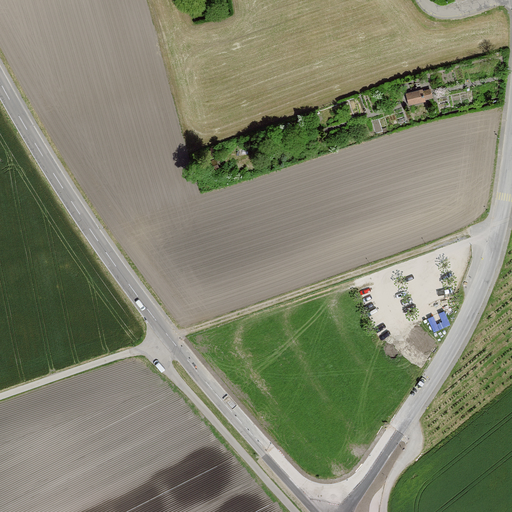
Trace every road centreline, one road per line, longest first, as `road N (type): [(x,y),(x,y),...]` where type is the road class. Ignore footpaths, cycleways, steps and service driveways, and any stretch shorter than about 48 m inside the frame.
road 1 (secondary): [(0,78),(35,144),(156,321),(322,511)]
road 2 (track): [(0,397),(486,226)]
road 3 (unclassified): [(326,511),(366,474),(464,325),(498,239),(511,156)]
